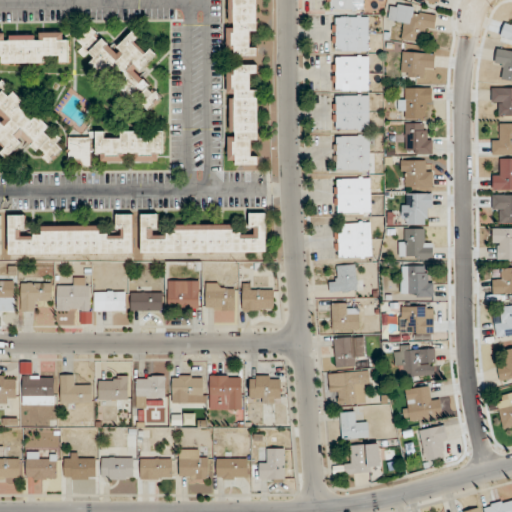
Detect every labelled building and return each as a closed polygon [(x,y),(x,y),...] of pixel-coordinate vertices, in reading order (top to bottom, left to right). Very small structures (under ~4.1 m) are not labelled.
[(226,0),(227,56),(257,56),(257,45),(250,45),(250,35),(258,35),(257,0),(226,0)] [(364,0),(327,0),(327,10),(365,10),(364,0)] [(401,39),(422,43),(425,28),(434,30),(437,12),(391,3),(387,21),(404,24),(401,39)] [(368,15),(332,15),(332,51),(368,51),(368,15)] [(501,36),(511,39),(511,18),(507,17),(501,36)] [(163,96),(139,73),(157,54),(150,47),(145,52),(135,42),(140,37),(133,31),(115,49),(91,26),(77,40),(83,45),(79,50),(144,115),(163,96)] [(1,63),(45,63),(45,55),(60,55),(59,62),(68,62),(69,32),(0,31),(0,55),(1,55),(1,63)] [(502,78),(511,79),(511,50),(497,49),(494,66),(503,68),(502,78)] [(401,76),(423,77),(423,68),(433,68),(434,53),(402,51),(401,76)] [(332,91),(368,91),(368,56),(332,56),(332,91)] [(258,89),(250,89),(250,75),(258,75),(258,65),(228,65),(228,164),(258,164),(258,155),(251,155),(251,142),(258,142),(258,89)] [(0,115),(1,116),(0,117),(0,142),(3,146),(0,149),(0,152),(6,159),(25,140),(48,164),(63,149),(56,142),(61,138),(52,128),(38,114),(32,119),(22,108),(26,104),(2,79),(0,80),(0,115)] [(492,106),(501,106),(501,116),(511,115),(511,87),(492,88),(492,106)] [(398,97),(398,118),(431,118),(431,88),(406,88),(406,97),(398,97)] [(370,129),(370,95),(332,95),(332,129),(370,129)] [(405,123),(405,154),(432,154),(432,132),(423,132),(423,123),(405,123)] [(511,153),(511,123),(502,123),(502,134),(492,134),(492,154),(511,153)] [(97,162),(125,162),(125,153),(134,154),(134,162),(155,162),(155,154),(163,154),(164,131),(154,131),(154,138),(138,138),(139,131),(120,130),(120,138),(105,138),(106,131),(97,131),(97,162)] [(370,135),(334,135),(334,170),(370,170),(370,135)] [(79,160),(79,166),(91,166),(91,137),(69,137),(69,160),(79,160)] [(511,157),(502,158),(502,169),(493,169),(493,189),(511,189),(511,157)] [(401,161),(401,186),(431,186),(431,161),(401,161)] [(370,212),(370,177),(334,177),(334,212),(370,212)] [(431,224),(431,193),(406,193),(406,224),(431,224)] [(511,194),(493,194),(493,214),(501,214),(501,223),(511,222),(511,194)] [(174,224),(174,233),(159,233),(159,214),(141,214),(141,253),(266,253),(266,212),(249,212),(249,233),(233,233),(233,224),(174,224)] [(134,254),(134,214),(115,214),(116,234),(100,234),(100,225),(41,226),(41,235),(26,235),(26,215),(8,215),(9,254),(134,254)] [(371,257),(371,222),(337,222),(337,257),(371,257)] [(433,259),(433,239),(423,239),(423,228),(400,228),(400,259),(433,259)] [(494,259),(511,258),(511,228),(494,228),(494,259)] [(356,264),(337,264),(337,281),(329,281),(329,291),(356,291),(356,264)] [(401,296),(433,296),(433,275),(423,275),(423,266),(401,266),(401,296)] [(511,292),(511,267),(503,267),(503,277),(493,277),(493,293),(511,292)] [(90,310),(90,278),(68,278),(68,287),(57,287),(57,310),(90,310)] [(198,280),(167,280),(167,308),(198,308),(198,280)] [(0,310),(14,310),(14,282),(0,282),(0,310)] [(52,282),(21,282),(21,310),(40,310),(40,301),(52,301),(52,282)] [(205,309),(233,309),(233,283),(205,283),(205,309)] [(242,310),(274,310),(274,290),(252,290),(252,284),(242,284),(242,310)] [(94,310),(126,310),(126,291),(94,291),(94,310)] [(162,292),(131,292),(131,310),(162,310),(162,292)] [(349,303),(332,303),(332,329),(359,329),(359,312),(349,312),(349,303)] [(496,336),(511,334),(511,305),(503,306),(504,318),(495,318),(496,336)] [(433,306),(400,306),(400,333),(433,333),(433,306)] [(334,337),(335,367),(355,366),(354,356),(365,356),(364,336),(334,337)] [(395,346),(395,366),(405,366),(405,376),(435,376),(434,345),(395,346)] [(511,348),(504,350),(506,361),(496,362),(500,380),(511,377),(511,348)] [(340,404),(370,403),(368,371),(329,372),(329,393),(339,393),(340,404)] [(16,376),(0,375),(0,402),(15,403),(16,376)] [(60,403),(91,403),(91,384),(73,384),(73,375),(60,375),(60,403)] [(172,402),(203,402),(203,375),(172,375),(172,402)] [(241,375),(209,375),(209,410),(241,410),(241,375)] [(53,404),(53,376),(22,376),(22,404),(53,404)] [(128,376),(99,376),(99,399),(128,399),(128,376)] [(136,398),(165,398),(165,376),(136,376),(136,398)] [(249,402),(280,402),(280,376),(249,376),(249,402)] [(442,417),(439,395),(430,396),(429,386),(401,391),(406,422),(442,417)] [(511,392),(496,396),(504,432),(511,430),(511,392)] [(368,419),(358,419),(358,411),(341,411),(342,438),(368,438),(368,419)] [(426,461),(449,456),(442,425),(419,430),(426,461)] [(345,473),(381,471),(379,443),(351,445),(352,463),(344,463),(345,473)] [(285,448),(266,448),(266,458),(258,458),(258,479),(285,479),(285,448)] [(209,479),(209,458),(199,458),(199,449),(179,449),(179,479),(209,479)] [(26,479),(56,479),(56,460),(41,460),(41,451),(26,451),(26,479)] [(95,455),(64,455),(64,478),(95,478),(95,455)] [(101,480),(133,480),(133,457),(101,457),(101,480)] [(0,458),(0,479),(19,479),(19,458),(0,458)] [(172,458),(140,458),(140,480),(172,480),(172,458)] [(247,458),(216,458),(216,478),(247,478),(247,458)] [(484,511),(511,511),(511,497),(483,506),(484,511)]
